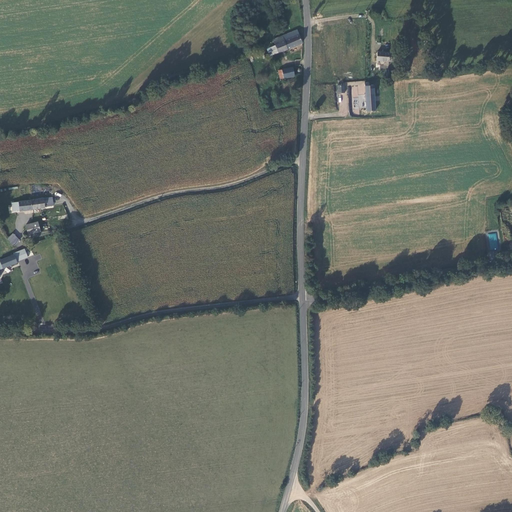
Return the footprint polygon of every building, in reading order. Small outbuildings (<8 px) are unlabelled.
[(292,36),(292,38),(295,45),(301,43),(297,30),(286,35),(287,38),(292,36)] [(272,54),(295,45),(292,38),(287,40),(287,38),(286,35),(272,40),(274,45),(270,48),(272,54)] [(389,62),(390,54),(377,53),(376,63),(389,64),(389,62)] [(282,69),(282,70),(282,75),(282,77),(294,78),(294,69),(282,69)] [(358,97),(358,94),(365,94),(364,81),(347,82),(348,91),(351,90),(352,97),(358,97)] [(369,83),(365,83),(367,112),(375,111),(374,85),(370,86),(369,83)] [(45,204),(51,203),(50,196),(30,199),(30,200),(32,208),(45,207),(45,204)] [(19,210),(32,208),(30,200),(18,201),(11,202),(13,211),(19,209),(19,210)] [(26,224),(28,234),(34,233),(40,231),(38,222),(26,224)] [(12,242),(13,241),(15,242),(18,238),(19,238),(18,237),(15,235),(14,233),(9,238),(12,242)] [(488,234),(490,250),(498,249),(496,233),(488,234)] [(15,256),(0,260),(0,271),(18,264),(15,256)]
